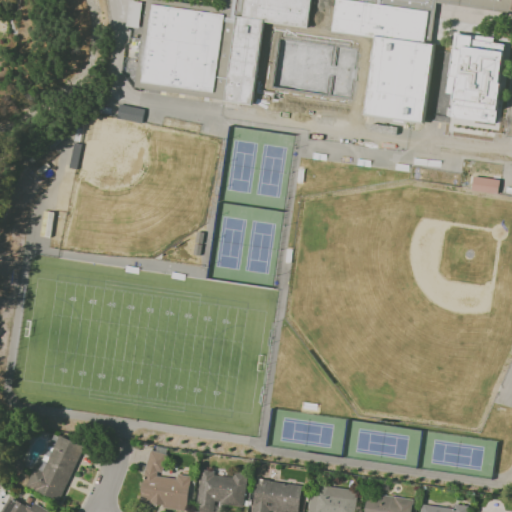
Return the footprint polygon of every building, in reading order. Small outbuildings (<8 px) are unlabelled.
[(129,0),(126,25),(137,27),(141,2),(129,0)] [(309,0),(306,25),(243,16),(245,0),(309,0)] [(351,0),(336,0),(332,32),(425,42),(429,11),(351,0)] [(152,4),(224,15),(213,93),(142,83),(152,4)] [(263,21),(237,16),(225,100),(253,104),(263,21)] [(503,52),(471,47),(472,36),(457,34),(455,49),(452,49),(447,94),(453,95),(451,116),(494,122),(503,52)] [(434,45),(376,38),(365,115),(423,123),(424,120),(434,45)] [(472,176),(470,188),(496,193),(498,180),(472,176)] [(43,210),(38,236),(49,237),(53,212),(43,210)] [(25,483),(34,466),(39,468),(58,432),(85,446),(57,500),(25,483)] [(150,450),(164,453),(160,476),(178,479),(179,475),(190,477),(185,511),(141,503),(150,450)] [(203,469),(215,471),(214,473),(234,476),(235,472),(246,474),(242,507),(215,504),(213,511),(205,511),(197,511),(203,469)] [(253,511),(259,479),(303,486),(298,511),(274,511),(269,511),(268,511),(253,511)] [(316,511),(321,485),(326,486),(325,494),(355,499),(353,511),(316,511)] [(364,511),(368,493),(413,501),(411,511),(364,511)] [(0,511),(9,497),(30,509),(34,503),(47,510),(45,511),(0,511)] [(467,511),(468,505),(454,503),(453,508),(422,504),(420,511),(467,511)]
